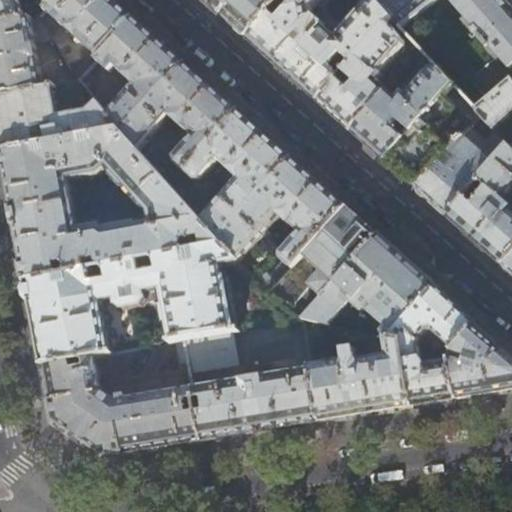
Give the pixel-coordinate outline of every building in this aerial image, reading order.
[(0,0),(0,25),(21,21),(17,0),(48,0),(52,4),(55,0),(0,0)] [(114,0),(55,0),(52,4),(46,11),(99,60),(136,19),(114,0)] [(204,0),(223,17),(237,0),(204,0)] [(237,0),(223,17),(249,40),(270,16),(283,0),(237,0)] [(289,0),(292,3),(293,8),(279,23),(270,16),(249,40),(320,103),(342,79),(330,69),(341,56),(352,66),(379,36),(392,21),(374,1),(367,2),(336,38),(313,17),(312,9),(320,0),(289,0)] [(435,0),(372,0),(374,1),(392,21),(400,30),(435,0)] [(511,86),(511,1),(511,0),(435,0),(400,30),(422,54),(447,81),(454,88),(478,114),(511,86)] [(21,21),(0,25),(0,98),(54,88),(77,84),(73,76),(43,82),(36,44),(53,40),(40,18),(21,21)] [(136,19),(99,60),(97,62),(111,75),(116,69),(135,86),(109,115),(123,131),(125,133),(187,65),(136,19)] [(387,32),(379,36),(352,66),(342,79),(320,103),(354,133),(389,92),(377,81),(401,54),(403,46),(387,32)] [(71,73),(73,76),(77,84),(79,82),(90,70),(82,62),(71,73)] [(241,112),(187,65),(125,133),(140,150),(171,117),(193,137),(174,158),(174,163),(185,172),(241,112)] [(90,70),(79,82),(87,90),(99,78),(90,70)] [(446,97),(454,88),(447,81),(442,81),(413,113),(389,92),(354,133),(387,163),(446,97)] [(511,86),(478,114),(481,116),(501,138),(506,133),(502,128),(511,118),(511,86)] [(54,88),(0,98),(0,137),(3,154),(41,146),(46,145),(81,139),(96,136),(123,131),(109,115),(98,103),(89,112),(60,117),(54,88)] [(458,108),(446,97),(387,163),(417,189),(458,143),(441,127),(458,108)] [(294,160),(241,112),(185,172),(196,182),(202,182),(217,165),(220,168),(223,165),(239,180),(202,220),(221,241),(294,160)] [(468,130),(458,143),(417,189),(449,218),(501,159),(468,130)] [(125,133),(123,131),(96,136),(98,145),(83,148),(81,139),(46,145),(48,155),(43,156),(41,146),(3,154),(14,212),(50,206),(51,208),(75,203),(71,180),(101,174),(108,168),(114,176),(113,177),(124,188),(125,187),(137,200),(164,177),(157,170),(149,160),(140,150),(125,133)] [(511,150),(511,149),(501,159),(449,218),(503,266),(511,256),(511,207),(503,199),(511,189),(511,150)] [(156,152),(149,160),(157,170),(165,160),(156,152)] [(348,208),(294,160),(221,241),(224,245),(239,262),(280,216),(296,230),(293,234),(297,237),(281,255),(281,260),(292,270),(348,208)] [(164,177),(137,200),(149,213),(151,225),(138,227),(137,224),(106,230),(103,227),(80,231),(75,203),(51,208),(50,206),(14,212),(27,283),(58,277),(65,276),(63,264),(68,263),(70,275),(89,271),(88,261),(100,259),(101,264),(105,268),(108,268),(141,261),(157,258),(185,253),(186,253),(183,241),(203,237),(206,249),(224,245),(221,241),(202,220),(172,187),(164,177)] [(379,236),(348,208),(292,270),(277,286),(269,295),(295,314),(301,306),(310,314),(379,236)] [(438,288),(379,236),(310,314),(304,320),(331,327),(351,303),(364,314),(369,309),(390,328),(385,334),(387,340),(392,341),(438,288)] [(224,245),(206,249),(195,251),(197,262),(195,263),(194,260),(189,261),(188,264),(186,264),(185,253),(157,258),(160,272),(143,275),(141,261),(108,268),(110,281),(94,284),(91,271),(89,271),(70,275),(68,275),(70,285),(60,287),(58,277),(27,283),(43,367),(70,362),(84,359),(95,357),(112,354),(108,333),(110,332),(108,319),(106,319),(103,302),(118,299),(119,305),(124,309),(145,305),(149,300),(148,292),(162,289),(166,308),(163,309),(166,324),(168,324),(172,342),(178,341),(186,340),(234,332),(239,331),(230,278),(225,279),(222,266),(239,262),(224,245)] [(511,273),(511,256),(503,266),(511,273)] [(267,294),(269,295),(277,286),(266,273),(257,282),(267,294)] [(480,325),(438,288),(392,341),(403,344),(414,408),(458,401),(453,368),(452,363),(428,366),(424,362),(421,343),(429,334),(434,334),(455,353),(458,349),(480,325)] [(511,353),(480,325),(458,349),(470,358),(469,359),(468,361),(468,362),(467,364),(467,365),(467,366),(453,368),(458,401),(459,400),(493,395),(511,391),(511,353)] [(234,332),(186,340),(189,358),(191,372),(239,363),(234,332)] [(403,344),(392,341),(387,340),(384,339),(387,358),(376,359),(375,352),(368,353),(365,340),(350,343),(352,352),(346,353),(348,362),(329,365),(327,360),(314,362),(315,367),(312,368),(312,370),(321,423),(414,408),(403,344)] [(186,340),(178,341),(181,359),(189,358),(186,340)] [(95,357),(84,359),(86,367),(72,370),(70,362),(43,367),(54,426),(101,459),(203,442),(198,412),(189,413),(187,401),(196,400),(194,390),(117,403),(101,392),(95,357)] [(243,382),(194,390),(196,400),(204,398),(206,411),(198,412),(203,442),(321,423),(312,370),(262,379),(261,373),(257,370),(245,372),(242,375),(243,382)] [(495,404),(493,395),(459,400),(461,410),(495,404)]
